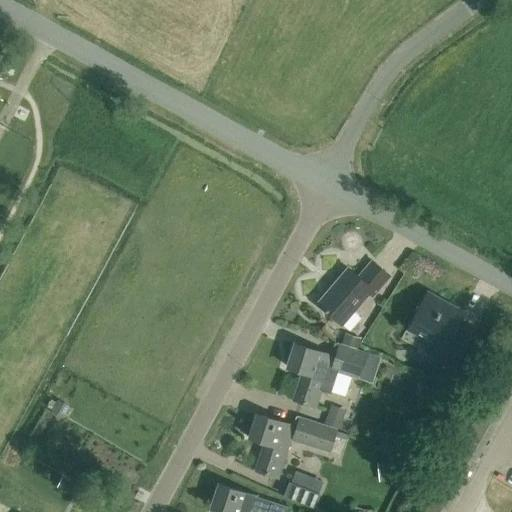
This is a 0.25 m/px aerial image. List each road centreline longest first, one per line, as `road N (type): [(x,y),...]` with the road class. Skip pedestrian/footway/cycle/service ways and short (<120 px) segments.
road 1 (unclassified): [(327,186),(0,4)]
road 2 (residential): [(153,511),(327,186)]
road 3 (residential): [(327,186),(385,71),(480,0)]
road 4 (unclassified): [(511,288),(327,186)]
